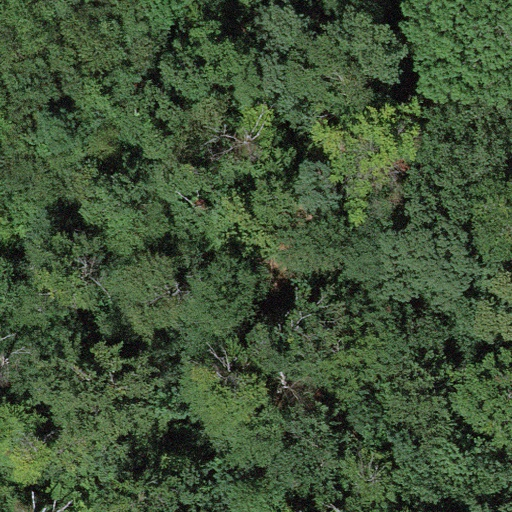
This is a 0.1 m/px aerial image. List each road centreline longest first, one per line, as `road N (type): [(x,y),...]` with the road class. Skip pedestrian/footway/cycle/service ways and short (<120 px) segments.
road 1 (track): [(437,511),(319,337),(292,220),(349,0)]
road 2 (track): [(0,250),(73,224),(197,55),(263,0)]
